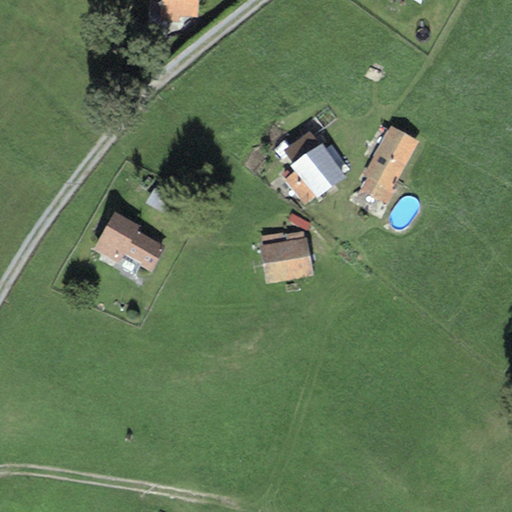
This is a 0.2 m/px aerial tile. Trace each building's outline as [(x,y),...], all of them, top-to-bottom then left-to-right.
[(203,0),(156,0),(155,20),(202,22),(203,0)] [(420,146),(389,132),(361,192),(392,206),(420,146)] [(327,151),(286,183),(308,211),(349,179),(327,151)] [(166,252),(114,224),(98,252),(150,281),(166,252)] [(305,242),(258,250),(264,285),(311,277),(305,242)]
